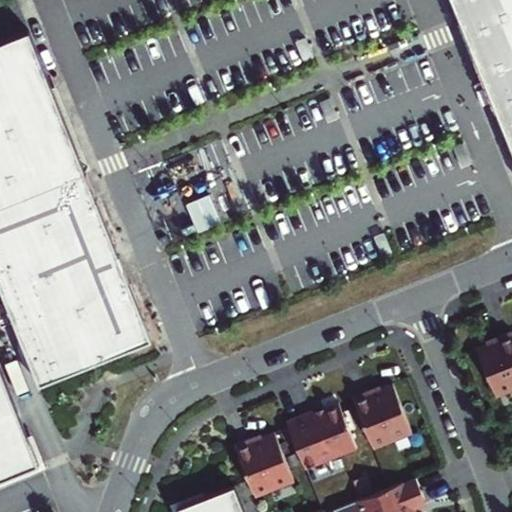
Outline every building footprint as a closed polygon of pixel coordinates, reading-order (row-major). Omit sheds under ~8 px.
[(511,0),(451,0),(511,149),(511,0)] [(0,29),(0,292),(34,375),(170,321),(48,10),(0,29)] [(511,386),(511,332),(511,330),(497,336),(499,340),(477,349),(495,393),(511,386)] [(0,468),(32,456),(21,428),(0,376),(0,468)] [(352,395),(372,445),(411,430),(393,385),(369,394),(367,389),(352,395)] [(313,411),(287,422),(304,466),(356,445),(339,404),(314,414),(313,411)] [(32,456),(0,469),(0,475),(40,459),(26,426),(21,428),(32,456)] [(235,442),(256,492),(295,476),(275,430),(252,440),(250,436),(235,442)] [(408,479),(360,498),(366,511),(418,511),(417,507),(419,506),(431,501),(420,475),(409,480),(408,479)] [(208,496),(180,507),(182,511),(248,511),(236,484),(208,496)] [(182,511),(180,507),(208,496),(206,490),(173,505),(176,511),(182,511)]
